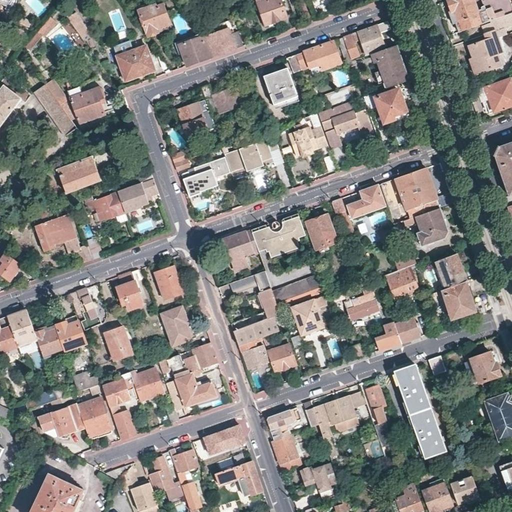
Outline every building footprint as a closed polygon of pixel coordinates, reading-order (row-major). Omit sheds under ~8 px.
[(37,0),(28,0),(38,15),(45,11),(37,0)] [(287,18),(280,0),(256,0),(266,26),(287,18)] [(454,24),(456,33),(459,32),(494,19),(511,12),(511,4),(510,0),(448,0),(449,0),(452,11),(449,12),(446,13),(451,26),(454,24)] [(171,25),(164,5),(156,8),(155,5),(139,10),(148,36),(162,32),(161,28),(171,25)] [(66,16),(59,6),(43,25),(44,27),(50,31),(66,16)] [(111,11),(116,39),(127,37),(121,9),(111,11)] [(76,12),(67,18),(82,39),(91,33),(76,12)] [(511,12),(494,19),(509,61),(511,59),(511,12)] [(363,31),(358,32),(361,41),(367,55),(385,49),(380,33),(390,29),(388,22),(363,31)] [(213,35),(211,28),(206,34),(215,56),(232,50),(243,46),(238,32),(231,34),(228,25),(221,27),(223,32),(213,35)] [(50,31),(44,27),(27,47),(31,50),(43,36),(44,37),(50,31)] [(500,64),(496,53),(502,50),(495,31),(485,34),(487,40),(469,47),(478,72),(500,64)] [(361,41),(358,32),(343,38),(351,59),(360,56),(355,43),(358,42),(361,41)] [(211,58),(203,37),(196,39),(195,36),(188,39),(189,42),(179,46),(187,66),(199,62),(211,58)] [(337,40),(347,66),(353,64),(352,61),(351,59),(343,38),(337,40)] [(296,54),(302,71),(311,68),(313,74),(341,64),(333,41),(314,48),(296,54)] [(155,71),(146,46),(117,56),(126,81),(155,71)] [(397,46),(369,55),(372,63),(374,62),(378,72),(373,74),(377,85),(383,83),(386,89),(409,81),(402,61),(397,46)] [(157,53),(164,74),(170,72),(157,53)] [(294,74),(302,71),(296,54),(288,57),(294,74)] [(105,73),(99,64),(91,69),(97,78),(105,73)] [(298,96),(288,68),(264,76),(275,105),(298,96)] [(0,126),(14,108),(15,108),(21,100),(25,103),(30,97),(5,78),(0,84),(4,88),(0,93),(0,126)] [(511,105),(511,79),(511,78),(486,87),(478,90),(482,100),(489,97),(494,111),(511,105)] [(53,79),(46,84),(72,121),(75,119),(53,79)] [(46,84),(45,84),(35,93),(65,137),(77,129),(72,121),(46,84)] [(210,85),(202,88),(203,91),(205,97),(206,100),(212,116),(242,106),(235,87),(213,95),(210,85)] [(107,107),(100,88),(70,98),(80,124),(105,115),(103,109),(107,107)] [(379,92),(375,93),(385,122),(407,115),(399,90),(381,97),(379,92)] [(188,138),(216,128),(214,121),(212,116),(206,100),(178,110),(188,138)] [(352,102),(320,114),(333,149),(343,145),(339,134),(359,126),(363,137),(375,133),(366,110),(356,114),(352,102)] [(216,128),(223,147),(228,145),(225,135),(226,135),(220,119),(214,121),(216,128)] [(302,156),(304,161),(317,156),(315,152),(329,146),(322,128),(313,131),(312,127),(289,135),(297,158),(302,156)] [(280,149),(276,136),(225,154),(226,157),(232,172),(233,177),(248,171),(249,176),(254,174),(254,173),(261,171),(262,171),(266,170),(265,165),(275,162),(272,152),(280,149)] [(508,195),(505,196),(507,204),(511,202),(511,201),(511,141),(500,146),(495,156),(504,184),(508,195)] [(175,163),(188,159),(185,151),(172,156),(175,163)] [(101,181),(92,157),(58,170),(67,193),(101,181)] [(216,178),(232,172),(226,157),(195,167),(197,174),(193,176),(191,171),(182,174),(190,197),(202,193),(202,192),(219,185),(216,178)] [(190,166),(188,159),(175,163),(178,171),(190,166)] [(397,178),(410,218),(441,208),(441,207),(437,196),(427,168),(409,174),(397,178)] [(249,176),(248,171),(233,177),(235,181),(249,176)] [(154,201),(152,196),(159,193),(151,172),(144,175),(146,182),(118,193),(126,213),(143,207),(145,210),(151,207),(149,202),(154,201)] [(386,206),(379,184),(363,190),(361,191),(364,199),(348,205),(352,218),(386,206)] [(450,192),(437,196),(441,207),(454,203),(450,192)] [(126,213),(118,193),(94,202),(94,199),(86,202),(89,211),(96,209),(101,221),(107,219),(108,220),(117,217),(119,223),(128,220),(126,213)] [(356,246),(360,245),(342,198),(333,201),(338,214),(341,213),(351,242),(354,241),(356,246)] [(449,231),(441,208),(410,218),(404,220),(407,226),(419,222),(423,232),(418,234),(422,246),(445,238),(449,231)] [(81,264),(93,259),(87,244),(79,247),(67,214),(51,220),(47,211),(32,216),(46,251),(56,247),(55,245),(65,241),(70,254),(76,252),(81,264)] [(296,238),(306,235),(299,213),(279,220),(282,227),(277,233),(269,231),(267,224),(257,227),(265,249),(266,253),(268,252),(271,258),(295,250),(293,243),(297,242),(296,238)] [(337,242),(328,214),(307,222),(318,255),(327,252),(325,246),(337,242)] [(252,234),(258,252),(265,249),(257,227),(250,230),(252,234)] [(230,237),(222,240),(226,251),(228,250),(236,272),(250,267),(246,257),(259,253),(258,252),(252,234),(250,230),(230,237)] [(388,241),(384,231),(379,233),(382,243),(388,241)] [(100,251),(95,239),(89,242),(93,254),(100,251)] [(0,275),(9,282),(22,266),(9,256),(7,254),(6,254),(0,260),(0,275)] [(444,289),(468,280),(458,254),(435,262),(444,289)] [(398,270),(415,264),(415,263),(412,255),(395,261),(398,270)] [(411,269),(416,267),(415,264),(398,270),(386,274),(396,299),(419,291),(411,269)] [(183,293),(174,266),(155,273),(165,299),(183,293)] [(218,288),(222,297),(250,286),(250,284),(257,281),(260,289),(258,291),(258,293),(271,288),(265,270),(218,288)] [(123,275),(119,277),(122,286),(117,288),(123,305),(127,304),(129,310),(143,305),(132,272),(123,275)] [(277,304),(284,301),(292,298),(312,291),(317,289),(323,287),(319,273),(272,290),(277,304)] [(374,282),(362,286),(365,295),(345,302),(351,320),(379,310),(372,288),(381,284),(380,280),(374,282)] [(472,293),(468,280),(444,289),(428,295),(430,298),(436,296),(435,295),(443,293),(453,320),(479,311),(473,295),(472,293)] [(88,320),(80,323),(83,330),(94,327),(98,325),(100,325),(103,324),(102,323),(87,288),(82,290),(77,292),(88,320)] [(270,319),(281,315),(279,310),(277,304),(272,290),(271,288),(258,293),(256,293),(260,304),(262,304),(264,308),(266,307),(267,310),(263,311),(264,313),(268,312),(270,319)] [(312,291),(292,298),(294,303),(313,296),(312,291)] [(77,292),(70,294),(80,323),(88,320),(77,292)] [(326,305),(323,297),(292,308),(299,328),(301,337),(325,328),(322,320),(317,308),(326,305)] [(277,304),(279,310),(286,307),(284,301),(277,304)] [(183,306),(162,314),(173,347),(192,339),(187,323),(189,322),(183,306)] [(34,333),(27,309),(18,313),(7,317),(15,339),(18,347),(37,340),(34,333)] [(86,344),(76,315),(60,321),(61,323),(56,325),(65,350),(86,344)] [(273,334),(286,329),(281,315),(270,319),(271,321),(241,332),(240,329),(234,332),(236,338),(239,346),(254,341),(262,338),(273,334)] [(400,320),(395,322),(395,323),(402,343),(421,336),(415,322),(413,315),(400,320)] [(0,353),(18,347),(15,339),(7,317),(0,319),(0,320),(3,330),(1,330),(0,328),(0,353)] [(402,343),(395,323),(384,327),(388,337),(380,340),(383,349),(402,343)] [(130,355),(126,342),(128,341),(122,327),(104,333),(114,360),(130,355)] [(42,356),(63,349),(56,329),(45,333),(43,330),(34,333),(37,340),(41,351),(42,356)] [(275,342),(273,334),(262,338),(265,346),(275,342)] [(256,347),(254,341),(239,346),(241,353),(243,353),(248,369),(269,362),(263,345),(256,347)] [(194,356),(184,360),(185,363),(189,374),(194,376),(199,374),(201,371),(200,368),(217,362),(211,343),(192,350),(194,356)] [(360,344),(350,348),(354,359),(364,356),(360,344)] [(297,365),(290,345),(269,352),(276,372),(297,365)] [(502,375),(498,363),(495,363),(491,351),(471,358),(479,382),(502,375)] [(159,362),(163,373),(169,370),(169,369),(172,368),(183,364),(180,355),(174,357),(159,362)] [(446,371),(440,356),(429,360),(434,375),(446,371)] [(183,364),(172,368),(175,379),(188,375),(189,374),(185,363),(183,364)] [(447,451),(416,365),(404,369),(395,372),(427,458),(447,451)] [(138,375),(136,370),(130,372),(136,388),(141,401),(164,393),(156,369),(138,375)] [(89,378),(87,371),(72,376),(75,386),(77,392),(83,390),(89,387),(101,383),(98,375),(89,378)] [(122,380),(102,387),(109,401),(110,404),(113,404),(130,398),(128,391),(136,388),(130,372),(121,375),(122,380)] [(194,376),(189,374),(188,375),(175,379),(178,387),(185,407),(217,396),(212,382),(198,387),(194,376)] [(101,383),(89,387),(92,396),(104,391),(102,387),(101,383)] [(386,406),(379,385),(367,389),(376,415),(373,416),(375,419),(377,418),(381,431),(389,429),(382,407),(386,406)] [(185,407),(178,387),(169,391),(174,404),(176,411),(185,407)] [(57,399),(64,397),(61,389),(55,392),(57,399)] [(367,404),(362,390),(349,395),(354,409),(367,404)] [(39,406),(57,399),(55,392),(36,399),(39,406)] [(493,421),(511,413),(511,404),(508,393),(486,401),(493,421)] [(349,395),(313,408),(319,424),(324,439),(325,441),(330,455),(331,457),(338,455),(329,427),(357,417),(354,409),(349,395)] [(100,398),(78,406),(86,428),(89,437),(112,429),(101,398),(100,398)] [(11,408),(12,412),(13,416),(39,406),(36,399),(11,408)] [(109,401),(108,401),(113,416),(117,415),(113,404),(110,404),(109,401)] [(313,408),(311,401),(304,403),(312,427),(319,424),(313,408)] [(171,424),(180,421),(176,411),(174,404),(165,407),(171,424)] [(57,438),(60,437),(86,428),(78,406),(77,405),(39,417),(44,432),(57,438)] [(6,409),(0,421),(7,424),(12,412),(6,409)] [(299,420),(295,409),(287,411),(269,418),(267,420),(271,430),(275,441),(289,435),(290,435),(287,425),(299,420)] [(117,415),(113,416),(122,440),(137,435),(128,411),(117,415)] [(511,436),(511,413),(493,421),(500,440),(511,436)] [(226,434),(222,432),(214,434),(193,442),(197,455),(207,452),(214,472),(234,464),(227,444),(228,440),(226,434)] [(302,465),(290,435),(289,435),(275,441),(272,442),(278,456),(283,472),(302,465)] [(380,440),(366,442),(367,456),(381,454),(380,440)] [(324,457),(330,455),(325,441),(320,443),(321,447),(319,447),(320,451),(321,450),(324,457)] [(177,455),(174,449),(169,451),(177,474),(184,472),(195,468),(198,467),(192,450),(177,455)] [(148,476),(155,493),(173,487),(163,457),(152,461),(157,473),(148,476)] [(252,496),(263,492),(259,480),(252,461),(207,477),(210,484),(218,482),(219,485),(239,478),(245,497),(251,494),(252,496)] [(511,461),(499,466),(510,497),(511,496),(511,461)] [(135,463),(106,473),(105,473),(116,479),(118,478),(119,479),(131,467),(135,463)] [(341,481),(338,473),(335,474),(332,463),(313,469),(312,467),(301,471),(306,486),(317,483),(323,500),(334,496),(331,484),(341,481)] [(131,467),(119,479),(124,489),(132,486),(129,479),(134,475),(131,467)] [(189,509),(190,511),(197,511),(197,509),(202,507),(191,476),(188,475),(185,476),(184,472),(177,474),(185,496),(189,509)] [(73,511),(84,491),(50,474),(31,511),(73,511)] [(139,487),(134,475),(129,479),(132,486),(133,486),(133,490),(139,487)] [(480,496),(472,476),(451,484),(458,503),(480,496)] [(133,490),(132,490),(140,511),(157,505),(149,483),(139,487),(133,490)] [(422,491),(429,511),(442,511),(441,509),(453,505),(445,483),(422,491)] [(392,502),(395,511),(420,511),(423,511),(413,485),(403,489),(406,495),(404,496),(403,492),(395,495),(397,500),(392,502)] [(349,496),(342,499),(343,504),(347,503),(351,502),(349,496)]
